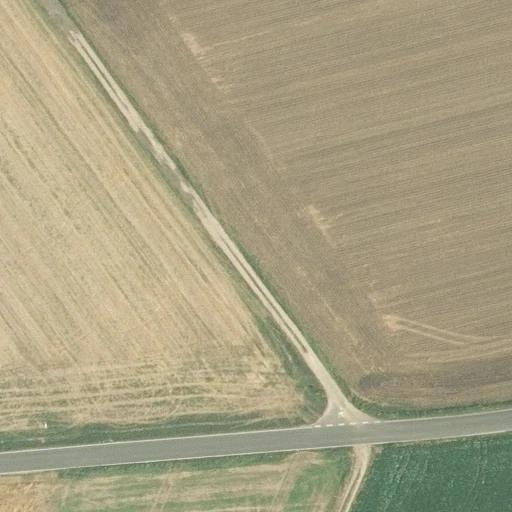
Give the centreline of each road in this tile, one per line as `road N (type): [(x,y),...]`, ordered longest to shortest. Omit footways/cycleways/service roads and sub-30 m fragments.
road 1 (track): [(49,0),(331,397),(346,440)]
road 2 (unclassified): [(0,468),(511,421)]
